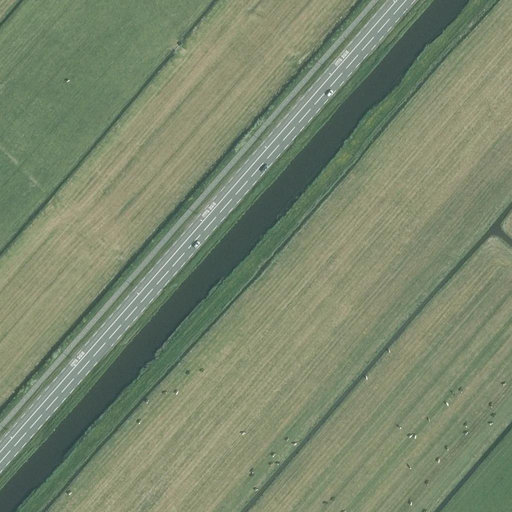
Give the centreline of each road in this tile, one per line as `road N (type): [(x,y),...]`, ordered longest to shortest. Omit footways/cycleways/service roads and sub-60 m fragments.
road 1 (track): [(30,511),(483,0)]
road 2 (primary): [(407,0),(0,462)]
